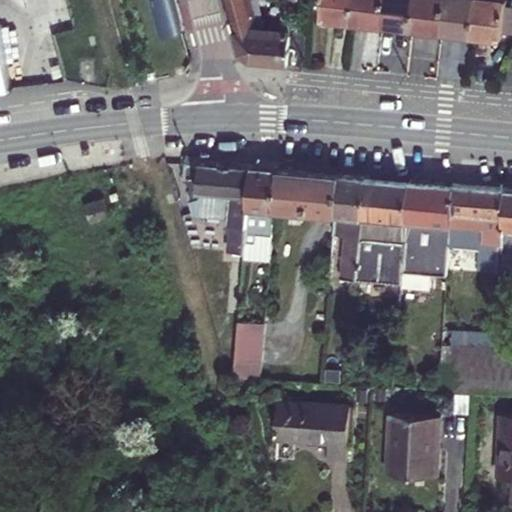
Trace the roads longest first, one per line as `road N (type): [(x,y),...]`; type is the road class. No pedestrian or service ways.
road 1 (primary): [(225,117),(511,137)]
road 2 (primary): [(0,140),(225,117)]
